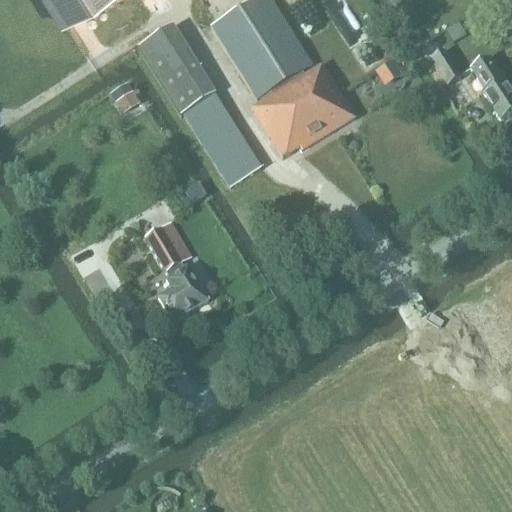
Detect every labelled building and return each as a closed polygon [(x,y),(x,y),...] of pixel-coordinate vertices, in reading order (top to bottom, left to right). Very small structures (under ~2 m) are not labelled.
[(48,0),(63,24),(101,0),(48,0)] [(256,104),(268,97),(270,96),(272,98),(251,111),(283,162),(300,151),(301,154),(355,121),(321,68),(304,78),(302,76),(313,69),(269,0),(258,0),(209,30),(256,104)] [(138,51),(181,119),(183,118),(230,191),(261,172),(172,29),(138,51)] [(431,65),(448,90),(462,80),(445,55),(431,65)] [(484,95),(482,96),(500,124),(511,116),(511,100),(502,85),(506,83),(490,59),(469,72),(484,95)] [(125,85),(109,96),(115,105),(122,116),(122,117),(139,106),(131,94),(125,85)] [(175,216),(199,201),(194,192),(181,199),(184,204),(172,211),(175,216)] [(168,285),(172,291),(157,300),(173,326),(208,304),(188,273),(186,274),(182,267),(192,261),(171,225),(145,241),(171,284),(168,285)]
